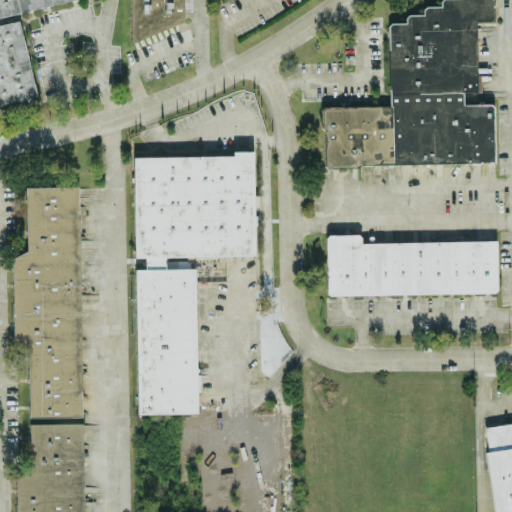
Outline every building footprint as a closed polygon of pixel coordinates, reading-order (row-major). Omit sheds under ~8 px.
[(72,0),(0,18),(0,0),(72,0)] [(129,45),(128,0),(182,0),(183,22),(129,45)] [(320,167),(319,113),(323,107),(389,106),(388,29),(390,23),(405,24),(404,20),(407,15),(423,15),(422,11),(426,8),(440,7),(440,3),(442,0),(491,0),(492,22),(474,21),(477,92),(460,92),(461,105),(490,104),(494,107),(496,162),(358,166),(355,170),(327,170),(320,167)] [(0,26),(18,22),(36,97),(0,105),(0,26)] [(130,160),(253,157),(253,257),(133,260),(130,160)] [(27,190),(76,187),(81,417),(29,420),(30,357),(11,348),(12,260),(26,253),(27,190)] [(324,293),(322,240),(326,236),(355,235),(357,238),(358,244),(492,241),(495,244),(495,290),(492,293),(328,297),(324,293)] [(132,271),(192,270),(194,414),(135,416),(132,271)] [(511,511),(491,511),(483,454),(487,452),(484,427),(511,423),(511,511)] [(29,427),(80,425),(82,511),(14,511),(14,479),(31,474),(29,427)]
